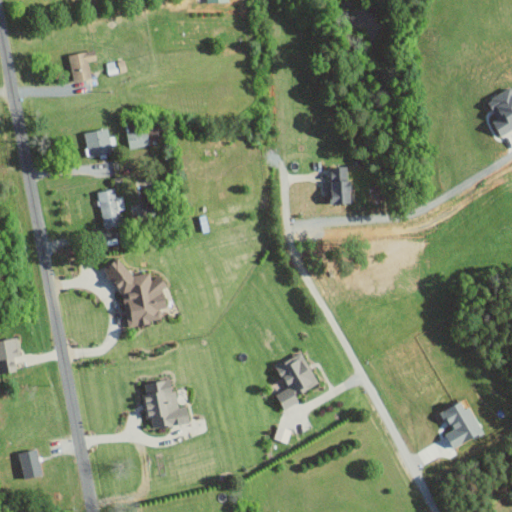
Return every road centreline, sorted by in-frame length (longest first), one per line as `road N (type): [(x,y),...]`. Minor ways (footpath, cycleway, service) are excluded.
road 1 (residential): [(93,511),(0,16)]
road 2 (residential): [(438,511),(281,225),(284,166)]
